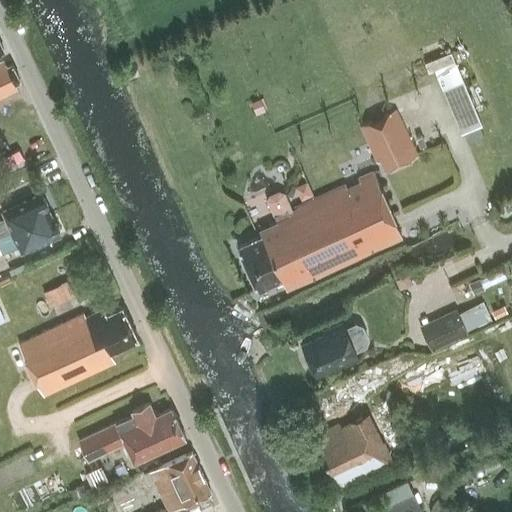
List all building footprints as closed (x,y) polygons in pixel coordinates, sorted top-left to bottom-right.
[(460,48),(432,58),(436,69),(443,66),(468,130),(489,122),(460,48)] [(0,97),(17,89),(14,84),(20,81),(12,65),(7,67),(4,62),(0,63),(0,97)] [(260,100),(260,99),(252,103),(256,114),(265,111),(265,110),(260,100)] [(389,166),(417,154),(396,110),(361,126),(377,162),(380,161),(383,168),(389,166)] [(483,136),(479,126),(466,131),(470,142),(483,136)] [(4,157),(8,167),(31,157),(26,147),(4,157)] [(260,230),(262,236),(238,247),(258,290),(283,278),(288,291),(403,237),(374,172),(288,211),(288,212),(276,218),(278,222),(260,230)] [(302,201),(313,196),(307,182),(295,188),(302,201)] [(0,219),(0,234),(0,235),(49,214),(46,206),(46,203),(45,199),(42,197),(41,195),(4,211),(7,217),(0,219)] [(20,246),(22,250),(58,235),(57,231),(57,228),(56,224),(53,222),(49,214),(0,235),(0,246),(4,254),(20,246)] [(399,291),(412,285),(409,276),(396,282),(399,291)] [(474,294),(484,289),(480,279),(469,283),(474,294)] [(75,295),(67,281),(44,292),(51,307),(75,295)] [(116,364),(112,352),(138,340),(123,307),(107,315),(104,308),(85,316),(84,314),(20,344),(46,396),(116,364)] [(495,319),(506,313),(504,308),(493,313),(495,319)] [(467,331),(458,313),(433,325),(441,343),(467,331)] [(326,335),(303,345),(316,374),(343,361),(344,365),(358,359),(342,323),(324,332),(326,335)] [(125,441),(135,462),(186,439),(172,409),(155,416),(149,404),(132,412),(133,413),(79,440),(89,460),(125,441)] [(324,432),(331,446),(322,451),(338,485),(389,462),(370,417),(350,424),(340,429),(338,425),(324,432)] [(169,511),(170,511),(179,508),(211,493),(192,452),(159,467),(169,488),(160,492),(169,511)] [(92,489),(109,481),(101,466),(85,474),(92,489)] [(73,499),(87,493),(83,485),(70,491),(73,499)] [(422,511),(413,492),(386,505),(389,511),(422,511)]
